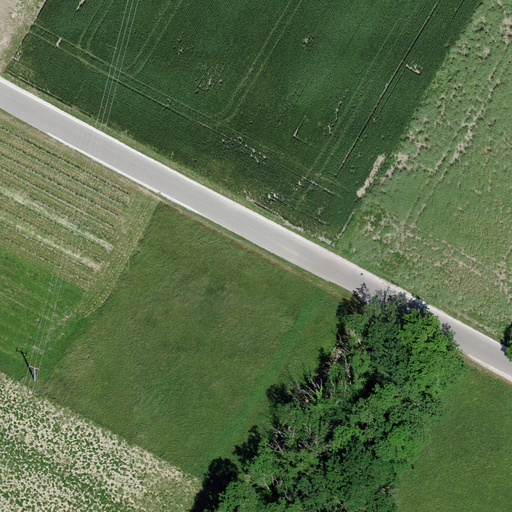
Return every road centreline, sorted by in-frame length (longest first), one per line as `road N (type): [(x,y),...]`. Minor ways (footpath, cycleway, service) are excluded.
road 1 (tertiary): [(511,362),(0,93)]
road 2 (track): [(384,294),(241,511)]
